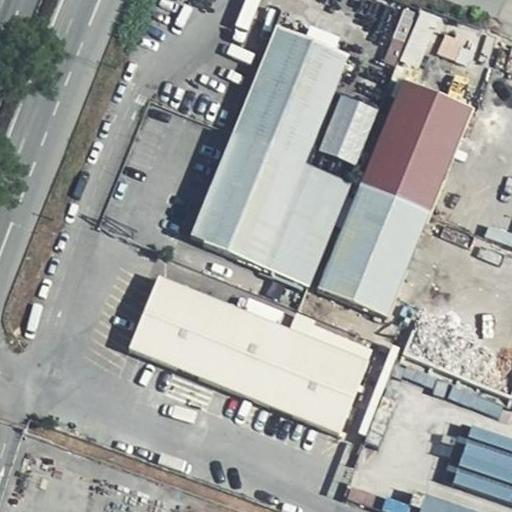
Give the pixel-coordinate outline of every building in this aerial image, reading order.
[(308,170),(345,75),(351,61),(282,32),(199,245),(268,271),(308,170)] [(351,61),(345,75),(352,78),(358,64),(351,61)] [(407,84),(364,190),(431,218),(474,110),(407,84)] [(355,188),(308,170),(268,271),(316,290),(355,188)] [(431,218),(364,190),(323,292),(391,320),(431,218)] [(366,363),(166,282),(137,354),(337,434),(366,363)] [(400,377),(366,363),(337,434),(372,447),(400,377)] [(511,505),(511,447),(506,446),(495,485),(462,475),(457,490),(511,505)] [(422,511),(469,511),(427,499),(422,511)]
